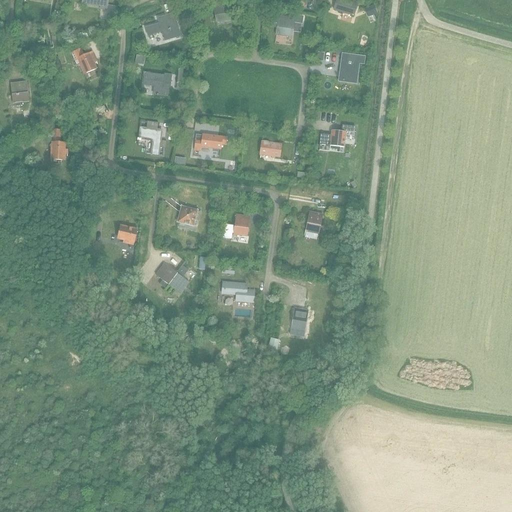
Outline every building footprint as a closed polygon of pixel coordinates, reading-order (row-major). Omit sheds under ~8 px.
[(100,9),(106,10),(107,0),(82,0),(82,3),(101,6),(100,9)] [(336,0),(333,10),(353,16),(357,4),(355,3),(356,0),(336,0)] [(213,3),(216,20),(230,18),(231,20),(236,19),(234,6),(220,8),(220,2),(213,3)] [(374,5),(364,9),(366,16),(376,12),(374,5)] [(272,14),(271,26),(277,27),(276,34),(291,37),(293,23),(301,24),(302,16),(280,13),(279,15),(272,14)] [(158,24),(146,28),(148,35),(162,31),(165,40),(180,36),(173,14),(156,19),(158,24)] [(80,48),(69,53),(75,66),(80,64),(84,72),(95,67),(94,63),(96,62),(92,52),(91,50),(82,54),(80,48)] [(305,57),(312,58),(313,50),(306,49),(305,57)] [(342,54),(339,76),(348,77),(347,83),(356,84),(359,63),(364,64),(365,57),(342,54)] [(136,55),(135,63),(139,64),(144,61),(145,57),(136,55)] [(145,73),(143,85),(154,86),(153,94),(167,96),(168,85),(171,85),(172,74),(165,73),(164,76),(145,73)] [(11,84),(13,103),(28,101),(26,82),(11,84)] [(121,110),(120,119),(132,120),(133,111),(121,110)] [(140,128),(139,139),(153,140),(151,155),(158,156),(159,148),(166,149),(166,142),(160,142),(162,130),(158,130),(158,124),(147,123),(146,128),(140,128)] [(321,134),(319,145),(344,147),(345,132),(354,133),(355,126),(342,125),(341,131),(332,130),(331,135),(321,134)] [(51,157),(64,158),(64,154),(67,154),(67,150),(64,149),(65,143),(59,143),(60,130),(53,130),(52,142),(51,157)] [(226,146),(227,137),(222,136),(222,137),(202,134),(202,140),(195,139),(194,150),(200,151),(201,147),(220,149),(221,145),(226,146)] [(260,152),(272,154),(271,158),(274,159),(275,156),(279,157),(281,144),(261,142),(260,152)] [(175,157),(174,164),(184,166),(185,159),(175,157)] [(135,189),(134,197),(142,198),(143,190),(135,189)] [(250,214),(258,215),(259,206),(251,205),(250,214)] [(177,222),(193,226),(197,210),(181,206),(177,222)] [(305,231),(318,234),(322,214),(309,212),(305,231)] [(225,224),(224,238),(232,239),(232,234),(247,236),(249,217),(236,215),(235,225),(225,224)] [(119,239),(134,242),(137,229),(122,226),(119,239)] [(161,267),(155,275),(162,280),(159,284),(165,288),(168,285),(176,291),(185,279),(183,278),(188,270),(182,266),(177,273),(167,265),(164,263),(163,264),(161,267)] [(222,282),(221,294),(236,295),(236,301),(253,302),(254,291),(246,290),(246,284),(222,282)] [(291,328),(304,330),(308,311),(294,308),(291,328)] [(267,350),(276,352),(279,340),(270,338),(267,350)]
